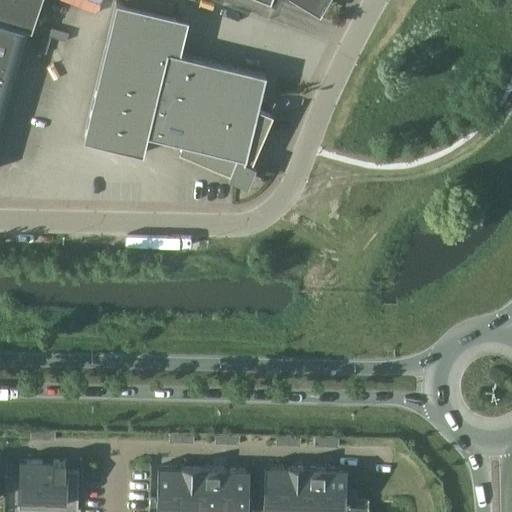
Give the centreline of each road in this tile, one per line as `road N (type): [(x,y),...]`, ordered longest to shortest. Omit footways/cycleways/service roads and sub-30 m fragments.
road 1 (secondary): [(438,361),(324,367),(0,359)]
road 2 (secondary): [(0,391),(434,402)]
road 3 (residential): [(115,450),(385,458)]
road 4 (unclassified): [(258,214),(239,223),(0,220)]
road 5 (unclassified): [(258,214),(305,151),(375,0)]
